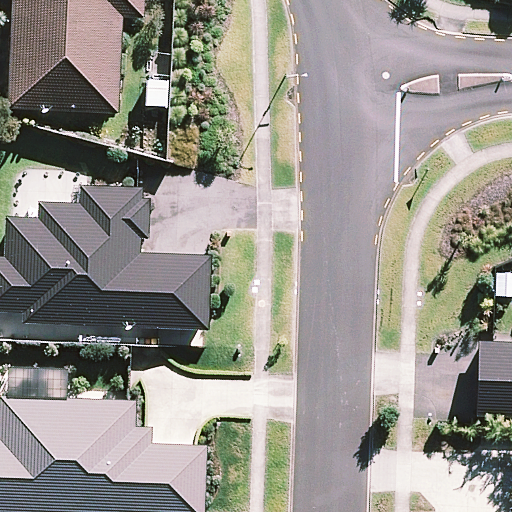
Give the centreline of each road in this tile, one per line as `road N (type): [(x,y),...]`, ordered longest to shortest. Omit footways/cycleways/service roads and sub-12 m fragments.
road 1 (residential): [(331,511),(345,91)]
road 2 (residential): [(511,83),(345,91)]
